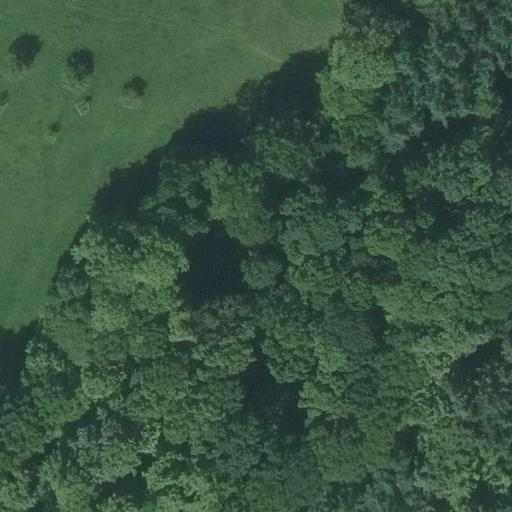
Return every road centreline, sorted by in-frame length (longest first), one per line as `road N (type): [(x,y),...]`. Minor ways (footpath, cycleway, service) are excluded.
road 1 (track): [(0,427),(128,316),(295,148),(425,0)]
road 2 (unknown): [(417,511),(511,336)]
